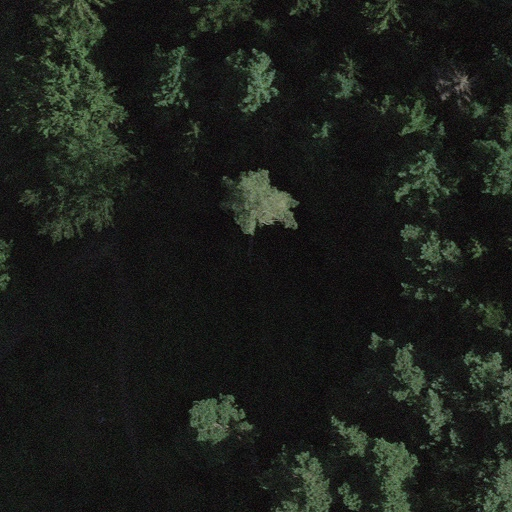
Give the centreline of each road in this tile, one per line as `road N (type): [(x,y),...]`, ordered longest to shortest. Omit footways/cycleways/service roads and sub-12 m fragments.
road 1 (track): [(120,0),(116,235)]
road 2 (track): [(116,235),(0,349)]
